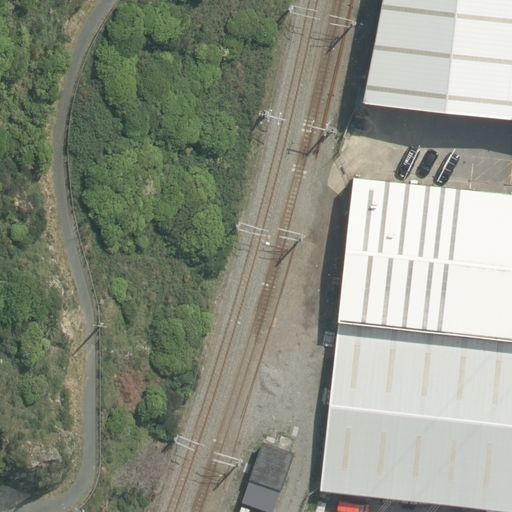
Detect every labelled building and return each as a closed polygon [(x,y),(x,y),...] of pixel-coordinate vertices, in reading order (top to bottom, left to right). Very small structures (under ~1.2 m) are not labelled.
[(511,0),(375,0),(356,101),(511,117),(511,0)] [(511,193),(348,175),(332,321),(336,322),(511,340),(511,193)] [(511,340),(336,322),(317,487),(434,499),(511,507),(511,340)] [(296,452),(266,441),(252,479),(282,491),(296,452)] [(274,511),(282,491),(252,479),(244,501),(273,511),(274,511)]
